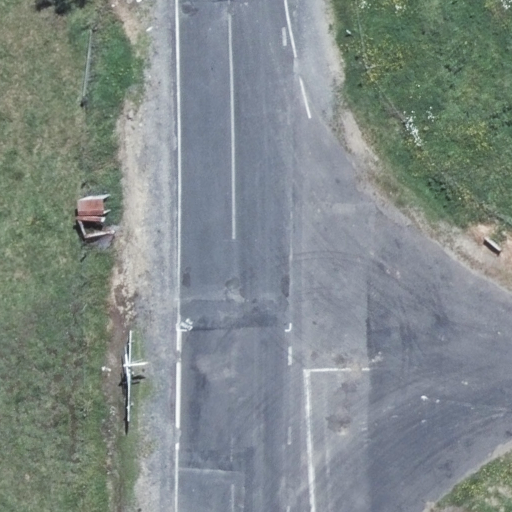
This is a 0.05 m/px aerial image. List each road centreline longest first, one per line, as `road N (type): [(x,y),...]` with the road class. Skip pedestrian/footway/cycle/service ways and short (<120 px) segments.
road 1 (primary): [(237,365),(225,0)]
road 2 (unclassified): [(511,368),(237,365)]
road 3 (primary): [(237,511),(237,365)]
